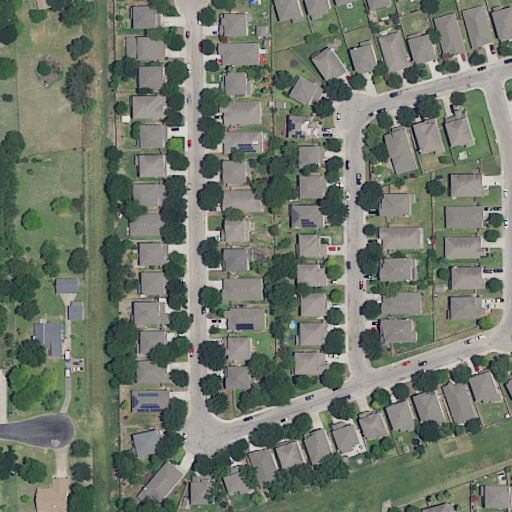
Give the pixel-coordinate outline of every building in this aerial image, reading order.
[(36,0),(38,9),(52,7),(50,0),(36,0)] [(277,0),(280,20),(302,17),(299,0),(277,0)] [(367,0),(371,10),(392,4),(390,0),(367,0)] [(158,5),(135,6),(135,28),(159,28),(158,5)] [(462,11),(473,48),(494,42),(483,5),(462,11)] [(511,7),(494,11),(499,41),(511,38),(511,7)] [(220,36),(248,36),(249,13),(221,13),(220,36)] [(442,56),(464,51),(456,13),(435,17),(442,56)] [(409,68),(399,31),(378,36),(388,73),(409,68)] [(415,64),(437,59),(431,33),(409,39),(415,64)] [(166,59),(166,38),(127,38),(127,59),(166,59)] [(259,42),(220,43),(220,65),(260,64),(259,42)] [(380,68),(372,43),(351,50),(358,74),(380,68)] [(313,58),(330,84),(348,72),(331,46),(313,58)] [(165,66),(140,66),(141,89),(166,89),(165,66)] [(222,72),(222,95),(252,94),(251,81),(248,81),(247,72),(222,72)] [(313,98),(319,101),(325,88),(300,76),(290,97),(309,105),(313,98)] [(134,118),(164,118),(164,95),(134,96),(134,118)] [(261,123),(261,101),(223,102),(223,124),(261,123)] [(444,116),(453,147),(473,142),(464,110),(444,116)] [(289,138),(316,139),(317,116),(290,115),(289,138)] [(421,155),(444,150),(438,120),(416,124),(421,155)] [(165,124),(141,125),(142,135),(138,135),(138,148),(165,147),(165,124)] [(385,132),(396,174),(418,169),(406,126),(385,132)] [(263,152),(262,131),(223,131),(224,153),(263,152)] [(299,169),(320,168),(320,145),(299,146),(299,169)] [(165,154),(135,154),(136,166),(141,166),(141,177),(166,177),(165,154)] [(247,160),(223,160),(223,183),(248,182),(247,160)] [(484,173),(452,174),(452,196),(484,196),(484,173)] [(323,175),(299,175),(299,198),(324,197),(323,175)] [(131,185),(131,206),(167,206),(166,184),(131,185)] [(223,190),(223,212),(261,212),(261,190),(223,190)] [(382,216),(411,216),(411,193),(382,193),(382,216)] [(293,228),(323,227),(323,204),(293,205),(293,228)] [(483,205),(446,206),(446,228),(484,227),(483,205)] [(167,235),(168,214),(130,213),(129,234),(167,235)] [(247,219),(223,219),(224,242),(247,241),(247,219)] [(420,249),(420,227),(381,227),(381,249),(420,249)] [(327,256),(327,243),(320,243),(320,234),(298,234),(298,256),(327,256)] [(445,258),(484,258),(483,236),(445,237),(445,258)] [(169,243),(141,243),(141,265),(169,265),(169,243)] [(249,249),(225,248),(224,271),(249,271),(249,249)] [(413,258),(382,258),(382,281),(418,280),(417,266),(413,266),(413,258)] [(321,263),(298,263),(298,286),(327,286),(327,270),(321,270),(321,263)] [(166,272),(142,271),(141,294),(165,295),(166,272)] [(77,278),(56,278),(56,293),(77,293),(77,278)] [(223,278),(223,300),(262,300),(262,278),(223,278)] [(326,292),(302,293),(302,316),(327,315),(326,292)] [(422,292),(382,292),(382,313),(421,313),(422,292)] [(483,296),(452,297),(452,309),(448,309),(448,319),(483,318),(483,296)] [(83,301),(70,300),(69,319),(82,319),(83,301)] [(161,301),(135,301),(135,323),(170,324),(170,313),(161,312),(161,301)] [(228,329),(265,329),(265,307),(224,308),(224,318),(228,318),(228,329)] [(382,319),(383,342),(414,341),(414,318),(382,319)] [(64,323),(35,322),(35,344),(45,344),(44,355),(63,355),(64,323)] [(325,322),(301,322),(301,345),(326,344),(325,322)] [(167,331),(139,331),(139,353),(167,353),(167,331)] [(252,359),(251,337),(229,337),(229,359),(252,359)] [(296,373),(327,373),(326,352),(296,352),(296,373)] [(138,360),(139,383),(170,382),(170,359),(138,360)] [(251,366),(227,366),(227,389),(251,388),(251,366)] [(500,398),(492,371),(470,377),(478,405),(500,398)] [(442,386),(456,424),(476,417),(463,381),(454,384),(453,382),(442,386)] [(132,413),(170,412),(170,390),(132,390),(132,413)] [(415,398),(424,425),(446,417),(436,390),(415,398)] [(417,426),(408,400),(387,407),(396,433),(417,426)] [(388,432),(381,409),(360,415),(366,438),(388,432)] [(340,450),(361,444),(355,423),(347,426),(345,421),(332,425),(340,450)] [(336,459),(325,428),(304,435),(315,466),(336,459)] [(162,452),(160,431),(135,433),(138,455),(162,452)] [(285,470),(306,462),(298,440),(277,448),(285,470)] [(250,452),(258,488),(280,483),(271,447),(250,452)] [(164,504),(181,469),(162,460),(145,495),(164,504)] [(225,467),(228,493),(249,490),(246,465),(225,467)] [(68,511),(68,477),(53,478),(53,488),(37,488),(37,511),(59,511),(58,511),(68,511)] [(215,479),(192,478),(192,504),(214,504),(215,479)] [(511,485),(483,485),(484,508),(511,507),(511,485)] [(420,511),(452,511),(450,502),(420,511)]
